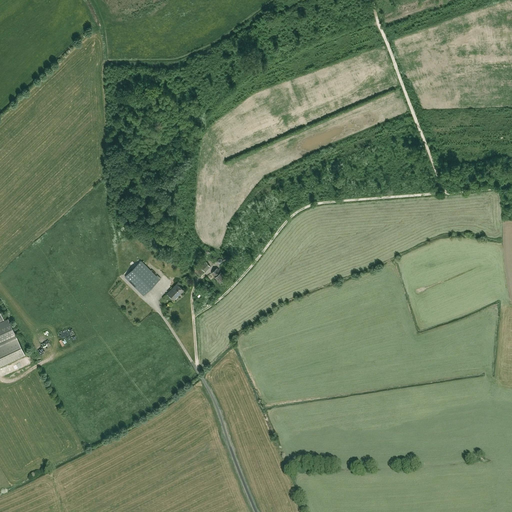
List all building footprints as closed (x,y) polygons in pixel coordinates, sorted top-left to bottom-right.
[(197,266),(193,269),(198,275),(202,272),(201,270),(202,269),(204,271),(210,266),(206,262),(205,263),(202,259),(197,263),(200,266),(201,267),(199,268),(197,266)] [(125,277),(143,296),(159,280),(141,261),(125,277)] [(225,277),(217,268),(211,273),(219,282),(225,277)] [(174,299),(183,290),(177,283),(167,293),(174,299)] [(0,366),(24,355),(7,318),(0,321),(0,366)] [(62,336),(66,341),(72,335),(68,331),(62,336)]
